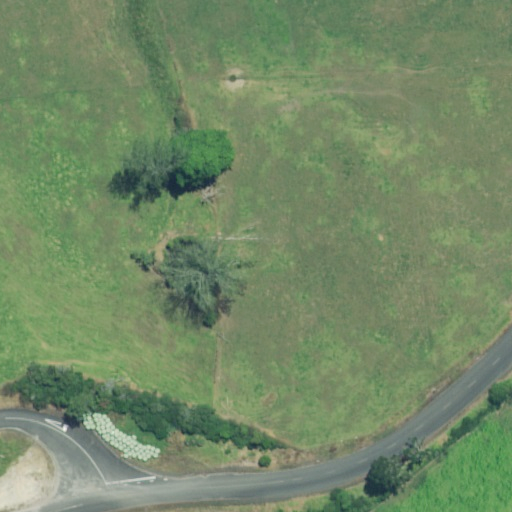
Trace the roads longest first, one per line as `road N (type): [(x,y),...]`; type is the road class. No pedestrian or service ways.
road 1 (unclassified): [(118,505),(302,476),(363,456),(406,432),(511,337)]
road 2 (unclassified): [(0,433),(57,432),(103,459),(118,505)]
